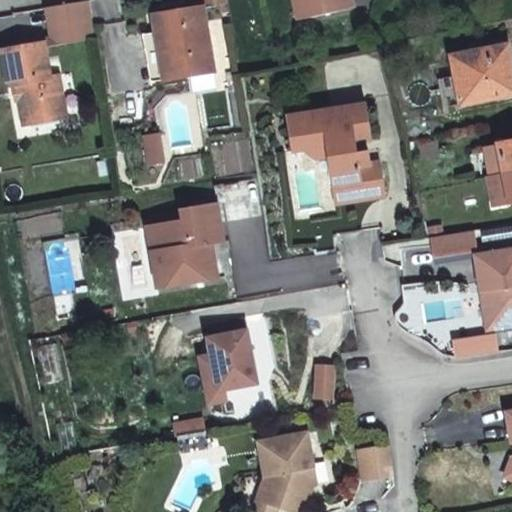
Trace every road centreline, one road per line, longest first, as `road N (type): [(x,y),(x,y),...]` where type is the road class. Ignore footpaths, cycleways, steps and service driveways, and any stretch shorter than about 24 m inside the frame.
road 1 (residential): [(408,511),(388,380)]
road 2 (residential): [(388,380),(511,362)]
